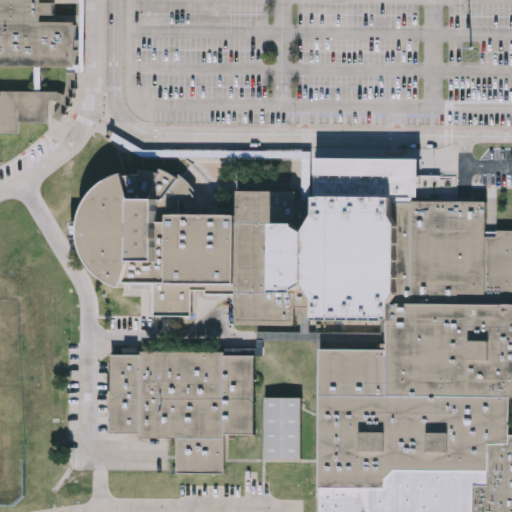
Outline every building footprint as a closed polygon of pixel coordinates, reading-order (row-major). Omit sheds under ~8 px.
[(0,0),(0,133),(20,133),(20,122),(49,123),(53,123),(54,91),(0,90),(0,65),(77,67),(77,21),(43,21),(43,15),(55,15),(55,0),(0,0)] [(77,71),(68,72),(68,81),(78,81),(77,71)] [(319,194),(398,195),(398,202),(488,201),(488,236),(499,237),(498,230),(511,230),(511,511),(322,511),(322,463),(323,395),(323,349),(391,350),(391,320),(318,320),(318,323),(297,324),(296,326),(237,326),(237,293),(195,293),(194,317),(156,316),(156,285),(128,284),(126,288),(117,283),(105,275),(94,263),(86,245),(83,228),(86,210),(96,195),(109,181),(123,173),(128,172),(142,173),(142,169),(163,173),(163,168),(178,177),(182,174),(198,191),(188,201),(181,201),(181,213),(239,214),(239,190),(277,191),(276,222),(301,224),(310,232),(319,214),(319,194)] [(114,355),(113,432),(141,433),(141,438),(178,438),(178,473),(227,474),(227,435),(256,434),(257,355),(226,356),(226,351),(143,352),(143,355),(114,355)] [(302,458),(303,397),(266,397),(265,458),(302,458)]
